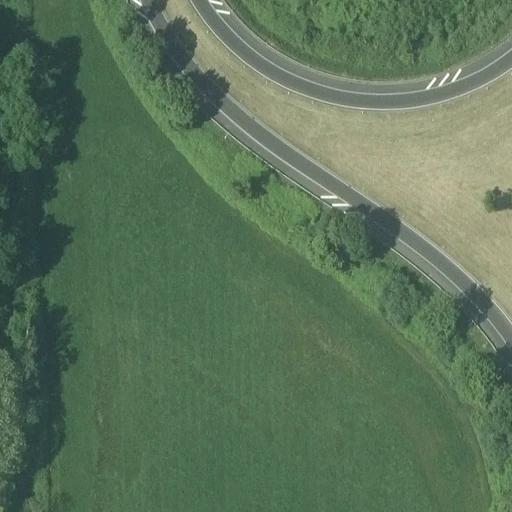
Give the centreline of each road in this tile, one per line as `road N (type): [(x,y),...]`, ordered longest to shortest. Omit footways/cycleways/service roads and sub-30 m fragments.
road 1 (motorway): [(146,0),(179,59),(239,123),(407,246),(511,345)]
road 2 (motorway): [(511,67),(464,94),(366,109),(307,95),(251,64),(198,0)]
